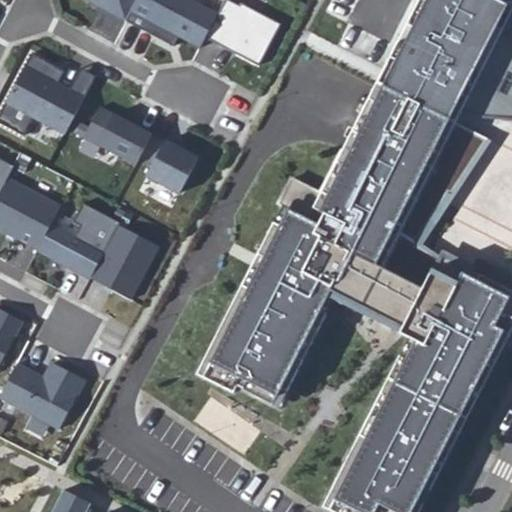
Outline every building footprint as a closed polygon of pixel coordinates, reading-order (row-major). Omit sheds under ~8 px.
[(87,0),(127,21),(138,0),(87,0)] [(138,0),(127,21),(175,46),(180,36),(201,48),(206,38),(219,13),(194,0),(138,0)] [(511,120),(511,6),(498,0),(419,0),(321,193),(292,178),(279,204),(282,206),(204,360),(210,363),(203,378),(234,393),(237,387),(280,409),(335,300),(410,338),(324,507),(333,511),(419,511),(511,333),(511,290),(475,272),(474,266),(445,250),(440,259),(421,247),(490,140),(456,122),(463,109),(477,116),(482,117),(482,118),(511,120)] [(226,0),(219,13),(206,38),(259,66),(282,24),(242,3),(241,5),(230,0),(226,0)] [(85,98),(70,90),(59,84),(66,70),(33,53),(0,114),(0,122),(24,135),(35,116),(66,133),(85,98)] [(97,76),(82,68),(70,90),(85,98),(97,76)] [(80,146),(132,173),(153,134),(101,106),(80,146)] [(149,176),(181,193),(200,158),(153,134),(142,156),(156,163),(149,176)] [(0,194),(9,177),(15,166),(0,157),(0,194)] [(0,194),(0,229),(39,250),(51,227),(62,206),(9,177),(0,194)] [(120,225),(121,223),(84,203),(71,226),(77,229),(72,238),(51,227),(39,250),(92,278),(120,225)] [(160,246),(120,225),(92,278),(132,299),(160,246)] [(0,374),(6,377),(36,323),(0,303),(0,374)] [(45,377),(18,363),(1,397),(60,428),(86,380),(53,362),(45,377)] [(91,511),(95,507),(66,492),(56,511),(91,511)]
